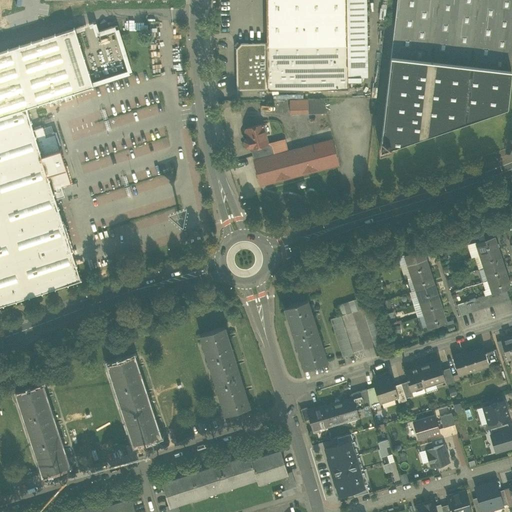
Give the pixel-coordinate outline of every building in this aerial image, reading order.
[(265,0),(267,43),(267,89),(347,88),(347,77),(346,0),(265,0)] [(346,0),(347,77),(367,76),(365,0),(346,0)] [(511,0),(396,0),(391,56),(511,70),(511,61),(511,0)] [(55,35),(74,92),(92,86),(74,28),(55,35)] [(0,304),(80,279),(55,199),(33,130),(26,107),(74,92),(55,35),(0,52),(0,304)] [(236,90),(267,89),(267,43),(241,43),(240,44),(236,48),(236,49),(236,90)] [(507,107),(511,70),(391,56),(380,150),(507,107)] [(133,77),(143,75),(144,79),(148,78),(146,71),(127,76),(128,81),(134,80),(133,77)] [(289,99),(290,113),(326,112),(323,99),(289,99)] [(110,125),(163,113),(161,105),(109,117),(110,125)] [(253,146),(255,148),(265,145),(267,142),(263,126),(260,124),(247,127),(245,130),(247,138),(245,138),(244,140),(246,146),(248,148),(253,146)] [(43,127),(33,130),(55,199),(64,196),(61,187),(71,184),(66,168),(60,149),(55,133),(45,136),(43,127)] [(274,146),(272,146),(275,155),(288,152),(285,139),(273,142),(274,146)] [(258,160),(264,183),(338,164),(337,163),(331,140),(288,152),(275,155),(258,160)] [(258,160),(275,155),(272,146),(272,145),(267,142),(265,145),(255,148),(258,160)] [(93,149),(77,153),(80,163),(80,162),(83,172),(103,167),(101,157),(96,159),(93,149)] [(264,183),(258,160),(254,161),(260,184),(264,183)] [(130,194),(170,183),(167,172),(166,172),(164,163),(132,172),(135,181),(127,183),(130,194)] [(503,226),(483,233),(485,238),(493,236),(505,232),(503,226)] [(476,241),(480,254),(498,249),(493,236),(485,238),(476,241)] [(480,254),(476,241),(467,244),(471,257),(474,256),(480,254)] [(404,254),(407,263),(426,258),(422,248),(404,254)] [(502,261),(498,249),(480,254),(484,267),(502,261)] [(407,263),(404,254),(397,256),(404,279),(407,278),(412,276),(407,263)] [(474,256),(478,269),(484,267),(480,254),(474,256)] [(407,263),(412,276),(430,271),(426,258),(407,263)] [(506,274),(502,261),(484,267),(488,280),(506,274)] [(478,269),(482,281),(488,280),(484,267),(478,269)] [(412,276),(416,289),(434,283),(430,271),(412,276)] [(510,287),(506,274),(488,280),(492,292),(495,291),(500,290),(506,288),(510,287)] [(412,276),(407,278),(410,291),(416,289),(412,276)] [(446,279),(448,286),(454,285),(452,277),(446,279)] [(483,290),(484,295),(490,293),(492,292),(488,280),(482,281),(485,290),(483,290)] [(416,289),(420,302),(438,296),(434,283),(416,289)] [(506,288),(500,290),(504,300),(509,299),(506,288)] [(416,289),(410,291),(409,291),(413,304),(420,302),(416,289)] [(498,302),(504,300),(500,290),(495,291),(498,302)] [(493,304),(498,302),(495,291),(492,292),(490,293),(493,304)] [(451,295),(453,302),(460,300),(458,293),(451,295)] [(488,306),(493,304),(490,293),(484,295),(488,306)] [(483,307),(488,306),(484,295),(479,297),(483,307)] [(420,302),(424,314),(442,308),(438,296),(420,302)] [(477,309),(483,307),(479,297),(474,298),(477,309)] [(357,310),(362,308),(359,298),(353,300),(357,310)] [(472,311),(477,309),(474,298),(468,300),(472,311)] [(284,307),(294,338),(317,330),(307,299),(284,307)] [(351,312),(357,310),(353,300),(348,302),(351,312)] [(467,313),(472,311),(468,300),(463,302),(467,313)] [(346,313),(351,312),(348,302),(343,303),(346,313)] [(420,302),(413,304),(417,316),(418,316),(424,314),(420,302)] [(461,314),(467,313),(463,302),(457,304),(461,314)] [(341,315),(346,313),(343,303),(337,305),(341,315)] [(362,308),(364,314),(374,310),(373,305),(362,308)] [(446,321),(442,308),(424,314),(428,327),(446,321)] [(364,314),(366,319),(376,315),(374,310),(364,314)] [(424,314),(418,316),(422,329),(428,327),(424,314)] [(342,321),(341,315),(330,319),(332,324),(342,321)] [(366,319),(367,324),(378,321),(376,315),(366,319)] [(344,326),(342,321),(332,324),(333,329),(344,326)] [(367,324),(369,329),(380,326),(378,321),(367,324)] [(200,334),(208,361),(233,353),(224,326),(200,334)] [(346,331),(344,326),(333,329),(335,335),(346,331)] [(369,329),(371,335),(381,331),(380,326),(369,329)] [(327,361),(317,330),(294,338),(304,368),(327,361)] [(347,336),(346,331),(335,335),(337,340),(347,336)] [(371,335),(372,340),(383,337),(381,331),(371,335)] [(507,360),(511,358),(511,335),(500,340),(501,341),(505,353),(507,360)] [(349,342),(347,336),(337,340),(338,345),(349,342)] [(372,340),(374,345),(385,342),(383,337),(372,340)] [(351,347),(349,342),(338,345),(340,350),(351,347)] [(353,352),(351,347),(340,350),(342,356),(353,352)] [(373,347),(364,349),(366,356),(375,354),(373,347)] [(452,356),(458,374),(468,371),(468,369),(486,363),(487,365),(488,365),(485,353),(483,347),(461,354),(461,353),(452,356)] [(487,365),(488,367),(500,363),(496,349),(485,353),(488,365),(487,365)] [(241,379),(233,353),(208,361),(216,387),(241,379)] [(108,364),(116,390),(141,382),(132,356),(108,364)] [(439,360),(418,367),(424,385),(444,378),(442,370),(439,360)] [(410,389),(424,385),(418,367),(405,371),(408,381),(410,389)] [(444,378),(446,385),(454,382),(449,368),(442,370),(444,378)] [(375,386),(380,402),(396,396),(397,396),(394,385),(390,375),(373,381),(375,386)] [(249,406),(241,379),(216,387),(225,413),(249,406)] [(408,381),(401,383),(406,398),(412,395),(410,389),(408,381)] [(116,390),(125,417),(149,409),(141,382),(116,390)] [(406,400),(406,398),(401,383),(394,385),(397,396),(396,396),(398,402),(406,400)] [(17,393),(25,420),(50,412),(41,385),(17,393)] [(375,386),(367,388),(370,407),(381,403),(380,402),(375,386)] [(356,411),(370,407),(367,388),(351,393),(352,397),(356,411)] [(334,402),(321,406),(326,424),(345,418),(346,421),(358,417),(356,411),(352,397),(340,401),(341,404),(335,405),(334,402)] [(500,419),(509,417),(504,400),(483,406),(488,422),(488,423),(500,419)] [(327,426),(326,424),(321,406),(308,410),(307,410),(310,419),(314,431),(327,427),(327,426)] [(301,409),(304,421),(310,419),(307,410),(308,410),(307,407),(301,409)] [(158,435),(149,409),(125,417),(134,443),(158,435)] [(59,438),(50,412),(25,420),(34,446),(59,438)] [(440,416),(443,427),(455,424),(451,412),(440,416)] [(413,421),(418,439),(439,432),(434,415),(413,421)] [(326,424),(327,426),(346,421),(345,418),(326,424)] [(502,425),(500,419),(488,423),(488,422),(483,424),(485,430),(490,428),(502,425)] [(492,434),(509,429),(507,423),(502,425),(490,428),(492,434)] [(490,435),(495,451),(511,445),(511,428),(509,429),(492,434),(490,435)] [(337,437),(339,443),(350,440),(350,441),(353,440),(351,433),(337,437)] [(67,465),(59,438),(34,446),(42,473),(67,465)] [(377,441),(381,455),(388,453),(385,445),(388,444),(387,438),(377,441)] [(327,458),(329,463),(355,456),(350,441),(350,440),(339,443),(325,447),(328,458),(327,458)] [(422,450),(426,449),(433,447),(431,441),(420,445),(422,450)] [(448,462),(443,444),(433,447),(426,449),(428,455),(427,455),(429,461),(430,461),(432,467),(448,462)] [(389,445),(386,446),(389,454),(380,456),(386,473),(393,471),(396,477),(399,476),(389,445)] [(280,448),(251,457),(257,477),(259,482),(280,475),(288,472),(280,448)] [(228,486),(257,477),(251,457),(249,453),(220,462),(228,486)] [(329,463),(333,479),(359,471),(355,456),(329,463)] [(199,496),(228,486),(220,462),(191,471),(199,496)] [(177,503),(199,496),(191,471),(161,481),(169,505),(177,503)] [(281,491),(283,496),(294,493),(293,488),(296,487),(291,471),(288,472),(280,475),(285,490),(281,491)] [(336,484),(339,494),(353,490),(364,487),(364,486),(359,471),(333,479),(335,484),(336,484)] [(478,497),(483,511),(502,505),(498,491),(495,481),(476,487),(478,497)] [(366,485),(364,486),(364,487),(353,490),(354,496),(368,492),(366,485)] [(508,504),(509,506),(511,505),(511,496),(509,488),(503,489),(508,504)] [(498,491),(502,505),(508,504),(503,489),(498,491)] [(449,504),(451,511),(470,511),(464,490),(446,496),(449,504)] [(135,511),(131,496),(102,505),(103,511),(135,511)] [(473,498),(476,511),(479,511),(483,511),(478,497),(473,498)] [(436,511),(435,505),(433,500),(417,504),(419,511),(417,511),(416,511),(436,511)] [(71,511),(103,511),(102,505),(100,501),(71,510),(71,511)] [(166,506),(167,511),(179,511),(177,503),(169,505),(166,506)]
